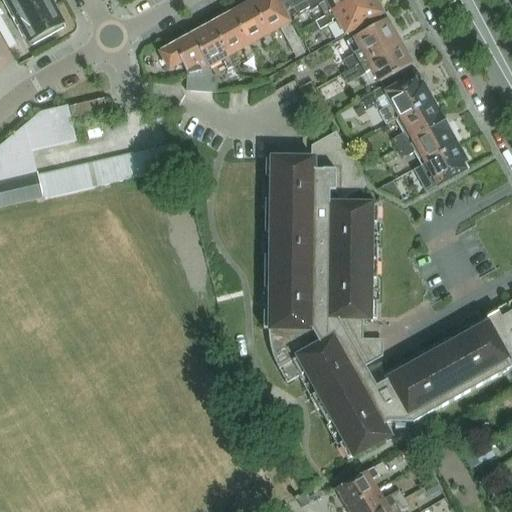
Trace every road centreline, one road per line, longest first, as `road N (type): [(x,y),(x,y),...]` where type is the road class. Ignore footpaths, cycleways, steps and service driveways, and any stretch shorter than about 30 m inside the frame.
road 1 (residential): [(425,0),(511,155)]
road 2 (residential): [(0,112),(112,40)]
road 3 (secondary): [(452,0),(511,106)]
